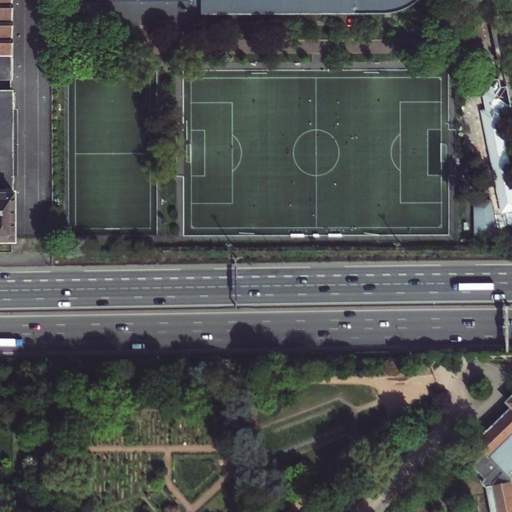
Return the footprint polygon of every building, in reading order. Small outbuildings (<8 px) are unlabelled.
[(0,0),(0,78),(11,79),(11,73),(11,0),(0,0)] [(189,0),(82,0),(82,24),(190,23),(190,22),(189,0)] [(189,0),(190,22),(200,22),(200,13),(384,12),(387,11),(393,10),(399,9),(404,7),(408,4),(412,2),(414,0),(189,0)] [(510,97),(508,87),(501,88),(499,80),(486,82),(487,91),(483,92),(487,111),(482,112),(504,214),(511,211),(511,173),(499,109),(511,106),(510,97)] [(0,238),(12,238),(12,189),(12,141),(12,88),(0,88),(0,238)] [(497,234),(495,200),(474,201),(475,235),(497,234)] [(511,399),(508,404),(511,408),(480,441),(487,449),(483,453),(486,456),(477,465),(487,479),(485,482),(489,487),(493,511),(511,511),(511,480),(509,477),(511,473),(511,399)]
